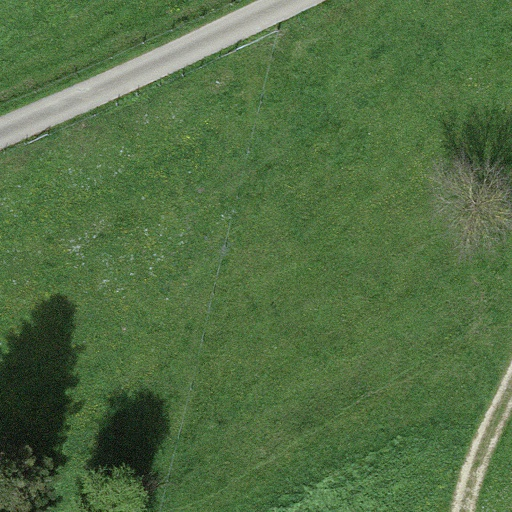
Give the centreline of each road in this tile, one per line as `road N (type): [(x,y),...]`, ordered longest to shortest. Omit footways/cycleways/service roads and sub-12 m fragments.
road 1 (track): [(0,128),(255,0)]
road 2 (track): [(511,395),(472,511)]
